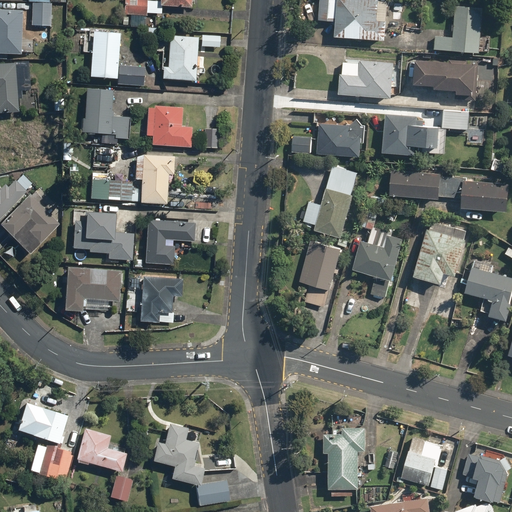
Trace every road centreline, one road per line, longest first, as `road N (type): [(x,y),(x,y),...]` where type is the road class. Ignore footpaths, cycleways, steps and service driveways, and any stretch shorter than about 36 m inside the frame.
road 1 (residential): [(265,0),(243,317),(253,359)]
road 2 (tertiary): [(0,303),(40,346),(82,364),(253,359)]
road 3 (tertiary): [(253,359),(312,363),(511,417)]
road 4 (residential): [(253,359),(282,511)]
